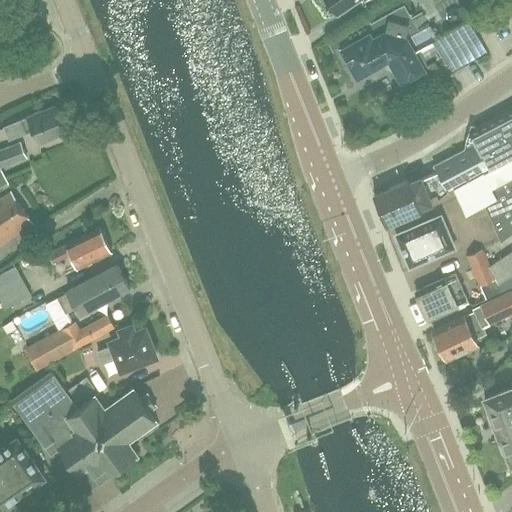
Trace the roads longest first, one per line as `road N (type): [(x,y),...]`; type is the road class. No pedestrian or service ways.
road 1 (residential): [(241,446),(90,65)]
road 2 (secondary): [(409,379),(329,182)]
road 3 (unclassified): [(329,182),(420,141),(511,77)]
road 4 (secondary): [(329,182),(260,0)]
road 5 (tertiary): [(241,446),(409,379)]
road 6 (secondary): [(462,511),(409,379)]
road 7 (tertiary): [(136,511),(241,446)]
